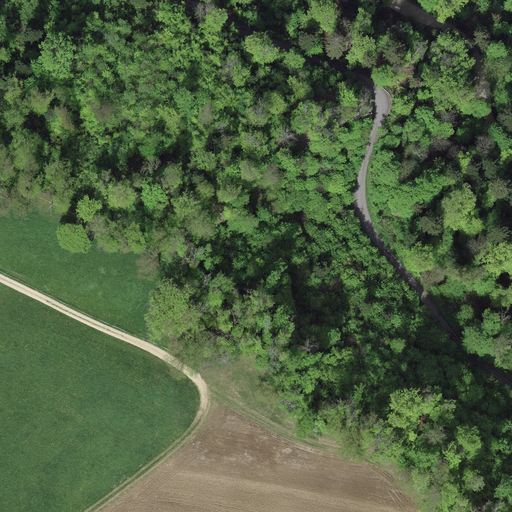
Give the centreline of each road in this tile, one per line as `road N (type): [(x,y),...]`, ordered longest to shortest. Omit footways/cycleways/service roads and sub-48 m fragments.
road 1 (unclassified): [(168,0),(370,86),(381,109),(360,185),(364,222),(457,340),(511,388)]
road 2 (track): [(440,511),(370,464),(284,437),(204,389)]
road 3 (track): [(204,389),(146,347),(0,278)]
road 4 (track): [(511,149),(495,130),(479,91),(480,59),(464,34),(401,0)]
road 5 (track): [(204,389),(188,433),(87,511)]
